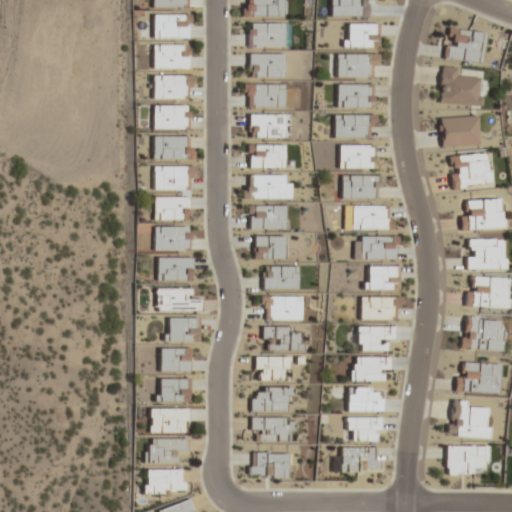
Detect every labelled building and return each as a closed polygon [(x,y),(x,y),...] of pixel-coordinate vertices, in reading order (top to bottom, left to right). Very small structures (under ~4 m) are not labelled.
[(281,0),(241,0),(241,17),(282,17),(281,0)] [(149,14),(149,37),(186,37),(186,14),(149,14)] [(287,46),(287,23),(245,22),(245,45),(287,46)] [(374,46),(374,23),(343,23),(343,46),(374,46)] [(484,33),(445,27),(441,58),(479,64),(484,33)] [(185,66),(185,44),(150,44),(150,66),(185,66)] [(282,53),(246,53),(246,77),(282,77),(282,53)] [(334,77),(366,77),(366,53),(334,53),(334,77)] [(437,68),(436,105),(477,106),(479,79),(455,78),(455,68),(437,68)] [(150,98),(189,98),(189,74),(150,74),(150,98)] [(282,84),(243,84),(243,107),(282,107),(282,84)] [(367,84),(334,84),(334,107),(367,107),(367,84)] [(183,128),(183,105),(150,105),(150,128),(183,128)] [(282,115),(246,115),(246,139),(282,139),(282,115)] [(331,115),(331,139),(367,139),(367,115),(331,115)] [(437,117),(438,146),(476,146),(476,117),(437,117)] [(150,158),(183,158),(183,135),(150,135),(150,158)] [(282,145),(245,145),(245,168),(282,168),(282,145)] [(368,169),(368,146),(335,146),(335,169),(368,169)] [(488,184),(486,152),(447,155),(449,188),(488,184)] [(150,189),(183,189),(183,166),(150,166),(150,189)] [(287,199),(287,175),(246,175),(246,186),(241,186),(241,199),(287,199)] [(374,175),(337,175),(337,199),(374,199),(374,175)] [(150,219),(185,219),(185,196),(150,196),(150,219)] [(500,198),(464,199),(464,211),(458,211),(458,230),(500,229),(500,198)] [(283,205),(244,205),(244,230),(283,230),(283,205)] [(349,229),(384,229),(384,205),(349,205),(349,229)] [(185,226),(151,226),(151,250),(185,250),(185,226)] [(250,236),(250,258),(291,258),(291,236),(250,236)] [(357,258),(394,258),(394,236),(357,236),(357,258)] [(463,269),(503,269),(503,238),(463,238),(463,269)] [(189,257),(153,257),(153,280),(189,280),(189,257)] [(296,265),(260,265),(260,288),(296,288),(296,265)] [(395,266),(363,266),(363,289),(395,289),(395,266)] [(469,286),(463,286),(463,307),(505,307),(505,277),(469,277),(469,286)] [(199,297),(189,297),(189,288),(153,288),(153,310),(199,310),(199,297)] [(299,319),(299,295),(259,295),(259,319),(299,319)] [(357,318),(395,318),(395,296),(357,296),(357,318)] [(459,349),(499,350),(501,318),(460,316),(459,349)] [(195,317),(164,317),(164,340),(195,340),(195,317)] [(305,350),(305,333),(294,333),(294,325),(260,325),(260,350),(305,350)] [(388,326),(353,326),(353,350),(388,350),(388,326)] [(156,371),(187,371),(187,348),(156,348),(156,371)] [(286,369),(286,356),(252,356),(252,379),(279,380),(279,369),(286,369)] [(381,380),(381,357),(348,357),(348,380),(381,380)] [(499,363),(455,361),(455,391),(498,393),(499,363)] [(186,378),(154,378),(154,401),(186,401),(186,378)] [(344,388),(344,411),(379,411),(379,388),(344,388)] [(248,410),(287,410),(287,389),(248,389),(248,410)] [(468,401),(447,400),(445,435),(488,437),(489,409),(468,408),(468,401)] [(146,432),(184,432),(184,408),(146,408),(146,432)] [(257,429),(257,441),(290,441),(290,417),(248,417),(248,429),(257,429)] [(344,440),(377,440),(377,417),(344,417),(344,440)] [(184,438),(143,438),(143,461),(184,461),(184,438)] [(485,465),(485,445),(443,445),(443,474),(472,474),(472,465),(485,465)] [(378,471),(378,458),(373,458),(373,447),(338,447),(338,471),(378,471)] [(285,453),(246,453),(246,476),(285,476),(285,453)] [(140,493),(181,493),(181,469),(140,469),(140,493)] [(152,508),(152,511),(189,511),(190,511),(188,501),(152,508)]
